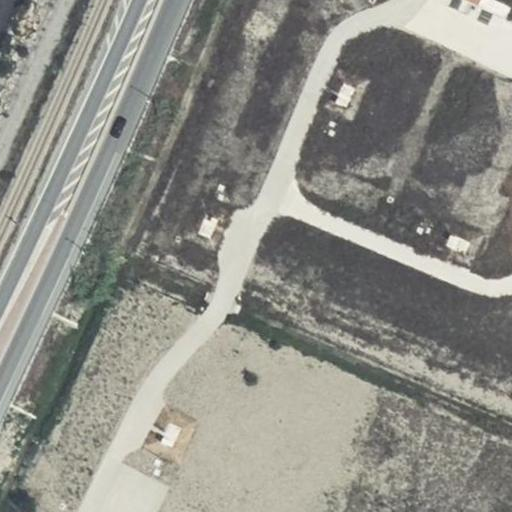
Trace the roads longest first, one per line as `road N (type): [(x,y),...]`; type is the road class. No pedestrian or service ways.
road 1 (primary): [(0,386),(173,0)]
road 2 (primary): [(136,0),(0,300)]
road 3 (track): [(76,0),(0,154)]
